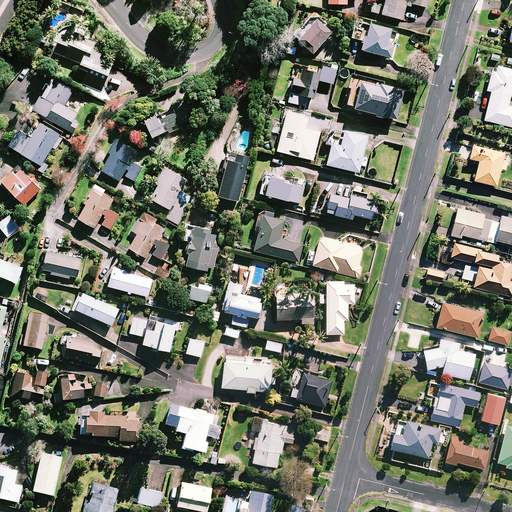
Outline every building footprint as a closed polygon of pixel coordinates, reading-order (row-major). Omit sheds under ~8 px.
[(426,7),(427,0),(383,0),(382,5),(380,5),(378,13),(401,19),(404,6),(409,7),(410,3),(426,7)] [(329,31),(323,26),(325,24),(317,17),(308,17),(298,27),(297,25),(289,34),(295,39),(310,53),(329,31)] [(347,37),(349,21),(340,20),(337,36),(347,37)] [(390,30),(356,22),(354,34),(363,36),(359,50),(390,57),(393,46),(386,44),(390,30)] [(76,31),(75,30),(75,29),(74,28),(72,27),(71,27),(70,26),(69,26),(67,26),(66,26),(65,26),(63,27),(62,28),(61,28),(60,29),(60,31),(51,51),(78,62),(77,67),(86,70),(81,83),(100,90),(110,64),(97,58),(99,53),(91,50),(94,41),(85,37),(86,35),(76,31)] [(296,48),(285,44),(282,51),(293,55),(296,48)] [(312,98),(318,73),(301,69),(302,65),(293,63),(290,76),(291,76),(285,102),(305,107),(308,97),(312,98)] [(511,82),(511,69),(495,65),(494,71),(490,70),(485,90),(490,91),(483,120),(511,126),(511,106),(507,105),(511,82)] [(72,90),(50,78),(32,109),(72,132),(77,123),(71,120),(76,113),(63,105),(72,90)] [(377,85),(358,80),(355,90),(348,89),(344,106),(373,113),(372,115),(382,117),(383,116),(394,118),(401,89),(377,83),(377,85)] [(167,103),(157,107),(158,111),(139,119),(147,137),(166,129),(168,132),(190,123),(177,93),(165,98),(167,103)] [(307,115),(285,110),(281,124),(273,122),(270,131),(279,134),(275,151),(312,159),(318,132),(304,128),(307,115)] [(9,119),(1,115),(0,118),(0,125),(5,128),(9,119)] [(63,137),(38,122),(29,137),(16,129),(7,145),(40,165),(51,147),(55,149),(63,137)] [(365,135),(341,129),(338,144),(328,142),(323,164),(357,171),(365,135)] [(138,152),(113,137),(104,154),(108,156),(100,170),(118,180),(121,175),(133,182),(142,168),(132,162),(138,152)] [(503,152),(471,145),(467,158),(477,160),(472,180),(495,185),(503,152)] [(247,157),(226,152),(216,195),(237,200),(247,157)] [(40,187),(16,163),(0,178),(0,182),(23,205),(40,187)] [(169,209),(179,190),(186,179),(163,166),(155,180),(158,182),(149,198),(169,209)] [(291,178),(266,172),(261,193),(299,203),(303,186),(290,183),(291,178)] [(104,189),(94,184),(75,218),(93,227),(101,213),(106,215),(101,224),(110,229),(118,215),(107,209),(112,198),(102,193),(104,189)] [(179,190),(169,209),(170,210),(166,218),(177,224),(184,212),(182,211),(190,196),(179,190)] [(347,197),(328,192),(323,211),(350,218),(351,213),(370,218),(374,200),(348,193),(347,197)] [(477,238),(494,243),(495,240),(510,244),(510,247),(511,247),(511,217),(500,215),(498,222),(482,218),(483,214),(456,207),(449,235),(460,237),(460,234),(477,238)] [(155,219),(142,212),(130,235),(134,238),(129,248),(144,257),(147,251),(161,259),(169,245),(157,238),(163,228),(153,223),(155,219)] [(0,219),(0,229),(7,238),(19,229),(7,214),(0,219)] [(283,219),(260,214),(251,250),(297,261),(302,243),(279,238),(283,219)] [(211,247),(214,234),(208,233),(209,229),(183,223),(179,239),(186,241),(183,251),(187,252),(184,265),(206,270),(206,266),(212,268),(217,249),(211,247)] [(349,244),(318,235),(310,263),(358,278),(366,252),(348,247),(349,244)] [(453,243),(449,258),(464,262),(460,278),(472,281),(471,286),(511,296),(511,291),(511,263),(496,260),(497,254),(453,243)] [(48,273),(69,277),(70,274),(76,276),(80,258),(44,250),(40,268),(48,270),(48,273)] [(0,279),(14,285),(22,266),(0,257),(0,279)] [(160,263),(153,274),(166,281),(172,270),(160,263)] [(151,279),(111,266),(105,284),(145,297),(151,279)] [(426,267),(423,280),(440,284),(443,271),(426,267)] [(342,282),(342,280),(325,280),(325,334),(343,334),(343,319),(347,319),(347,303),(353,303),(353,282),(342,282)] [(253,301),(254,296),(239,293),(241,284),(227,281),(220,310),(233,312),(231,323),(245,326),(248,314),(260,317),(263,303),(253,301)] [(210,286),(197,282),(196,287),(190,285),(186,297),(206,302),(210,286)] [(117,308),(80,291),(73,308),(110,324),(117,308)] [(311,291),(273,291),(274,318),(300,318),(300,323),(311,322),(311,291)] [(215,309),(217,301),(210,299),(208,308),(215,309)] [(482,312),(440,301),(434,326),(476,337),(482,312)] [(219,312),(211,310),(209,318),(217,320),(219,312)] [(46,316),(28,312),(22,346),(40,349),(46,316)] [(140,336),(139,343),(169,349),(173,329),(177,329),(179,321),(143,314),(143,318),(132,315),(129,334),(140,336)] [(510,331),(490,326),(487,340),(506,344),(510,331)] [(238,331),(225,327),(223,333),(236,337),(238,331)] [(64,334),(60,357),(86,362),(86,364),(96,366),(99,351),(90,349),(91,344),(72,340),(73,336),(64,334)] [(203,342),(188,338),(185,353),(200,356),(203,342)] [(457,342),(438,338),(436,347),(421,349),(424,368),(441,366),(440,372),(467,379),(473,353),(455,349),(457,342)] [(281,343),(266,339),(264,348),(280,352),(281,343)] [(270,377),(271,359),(222,355),(220,386),(245,388),(245,391),(254,392),(254,390),(268,391),(269,383),(273,383),(274,377),(270,377)] [(46,373),(35,371),(33,385),(44,387),(46,373)] [(330,379),(301,371),(296,387),(290,386),(288,396),(323,406),(330,379)] [(29,376),(13,372),(7,397),(18,400),(37,404),(41,389),(27,386),(29,376)] [(72,374),(56,376),(59,400),(88,397),(87,382),(73,384),(72,374)] [(500,381),(489,379),(488,386),(499,389),(500,381)] [(105,383),(95,382),(93,396),(103,397),(105,383)] [(478,392),(438,382),(428,418),(457,426),(463,403),(475,406),(478,392)] [(504,397),(487,393),(480,419),(498,424),(504,397)] [(212,415),(168,404),(163,424),(173,427),(172,431),(182,433),(179,447),(202,453),(205,443),(203,442),(207,424),(210,424),(212,415)] [(102,412),(85,412),(85,418),(81,417),(80,435),(117,437),(117,441),(138,442),(138,421),(124,421),(124,417),(101,416),(102,412)] [(439,427),(398,418),(394,433),(391,432),(388,447),(427,457),(430,441),(436,442),(439,427)] [(286,424),(260,419),(257,435),(251,434),(248,447),(254,448),(251,461),(275,466),(278,452),(281,453),(283,441),(292,443),(293,434),(284,432),(286,424)] [(511,425),(505,424),(495,461),(504,463),(503,466),(511,467),(511,425)] [(329,430),(314,427),(312,437),(327,441),(329,430)] [(462,437),(450,434),(443,461),(455,464),(456,461),(483,468),(487,450),(460,443),(462,437)] [(60,457),(39,453),(31,491),(51,496),(60,457)] [(15,470),(0,466),(0,498),(17,502),(21,486),(12,484),(15,470)] [(204,511),(209,488),(178,482),(173,507),(202,511),(204,511)] [(110,511),(116,489),(90,483),(87,495),(85,495),(80,511),(110,511)] [(161,494),(138,488),(135,503),(157,508),(161,494)] [(267,511),(270,495),(248,491),(246,504),(239,503),(237,511),(267,511)]
